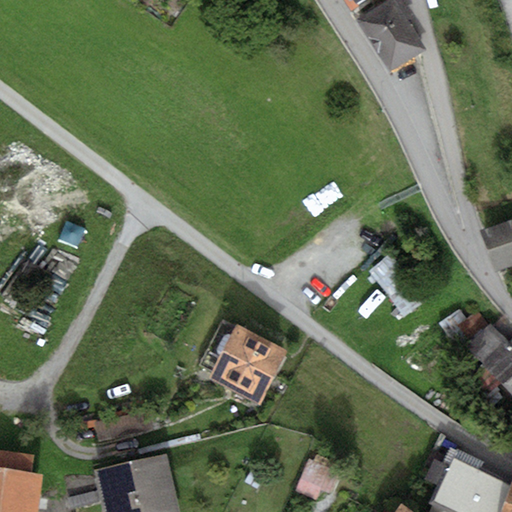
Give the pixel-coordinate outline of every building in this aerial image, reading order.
[(344,0),(351,11),(368,0),(344,0)] [(402,0),(387,0),(357,19),(391,72),(426,49),(408,20),(413,17),(402,0)] [(511,218),(479,229),(493,271),(511,265),(511,218)] [(458,325),(468,339),(487,325),(477,311),(458,325)] [(235,326),(222,320),(199,365),(213,373),(210,377),(261,404),(288,351),(236,324),(235,326)] [(511,338),(508,342),(490,324),(467,348),(511,393),(511,338)] [(150,411),(94,422),(98,441),(154,429),(150,411)] [(454,458),(480,469),(484,462),(450,447),(443,462),(435,458),(425,481),(441,487),(454,458)] [(448,456),(432,449),(426,462),(441,469),(448,456)] [(0,450),(0,469),(32,473),(35,455),(0,450)] [(180,511),(167,454),(95,470),(104,511),(180,511)] [(511,481),(480,469),(454,458),(441,487),(433,503),(453,511),(502,511),(511,483),(511,481)] [(339,471),(308,459),(295,492),(316,500),(320,490),(330,493),(339,471)] [(0,469),(0,511),(38,511),(43,475),(32,473),(0,469)] [(511,511),(511,483),(502,511),(511,511)] [(97,491),(68,498),(71,509),(99,502),(97,491)]
